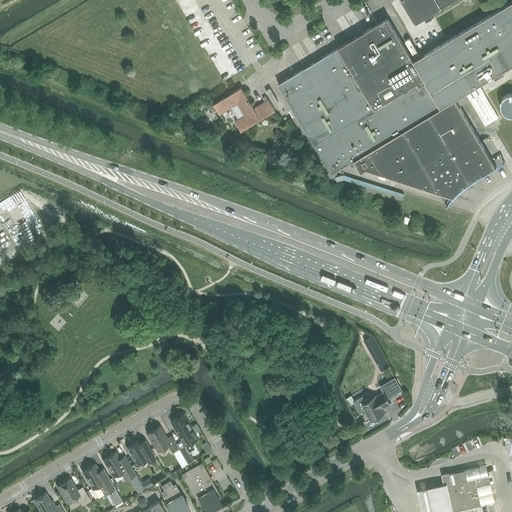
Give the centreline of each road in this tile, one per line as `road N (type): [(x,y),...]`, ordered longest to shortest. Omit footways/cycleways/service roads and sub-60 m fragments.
road 1 (primary): [(459,300),(197,195),(40,148)]
road 2 (primary): [(40,148),(448,326)]
road 3 (residential): [(260,507),(188,388),(0,498)]
road 4 (tertiary): [(260,507),(410,422),(428,401)]
